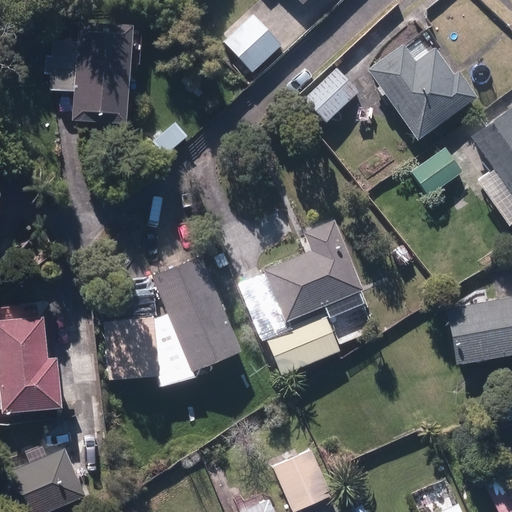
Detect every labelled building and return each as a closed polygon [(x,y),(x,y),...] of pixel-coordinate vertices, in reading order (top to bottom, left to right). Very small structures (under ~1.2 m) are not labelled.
[(227,41),(254,70),(283,43),(255,14),(227,41)] [(131,120),(138,22),(84,18),(78,116),(131,120)] [(407,43),(372,67),(421,136),(480,95),(462,70),(457,73),(437,45),(418,59),(407,43)] [(308,97),(329,120),(361,90),(340,67),(308,97)] [(511,105),(475,132),(511,185),(511,105)] [(167,154),(188,134),(177,122),(156,142),(167,154)] [(467,173),(445,144),(411,171),(433,199),(467,173)] [(268,266),(290,318),(365,287),(337,219),(309,230),(316,246),(268,266)] [(155,273),(172,311),(159,315),(107,321),(113,377),(162,372),(161,384),(199,373),(197,366),(243,346),(201,253),(155,273)] [(511,294),(450,305),(460,361),(511,351),(511,294)] [(47,312),(0,316),(0,354),(6,408),(66,402),(61,353),(52,354),(47,312)] [(271,336),(285,371),(343,349),(329,313),(271,336)] [(67,446),(0,474),(0,499),(5,511),(40,511),(87,492),(67,446)] [(313,448),(276,465),(297,509),(334,492),(313,448)] [(239,511),(279,511),(272,497),(239,511)] [(469,511),(468,509),(465,511),(460,501),(439,511),(469,511)]
